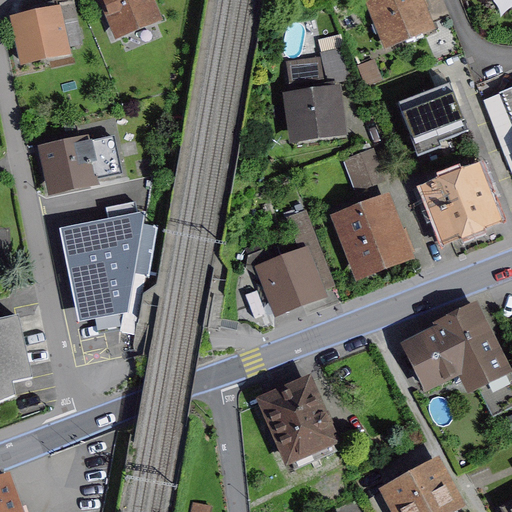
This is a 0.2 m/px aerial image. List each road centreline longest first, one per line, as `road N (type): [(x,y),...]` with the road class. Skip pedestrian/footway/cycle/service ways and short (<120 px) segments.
road 1 (residential): [(0,67),(64,367),(86,423)]
road 2 (residential): [(480,511),(377,316)]
road 3 (tertiary): [(217,375),(377,316)]
road 4 (unknown): [(511,217),(456,68)]
road 5 (tertiary): [(377,316),(511,263)]
road 6 (tertiary): [(86,423),(217,375)]
road 7 (residential): [(238,511),(217,375)]
